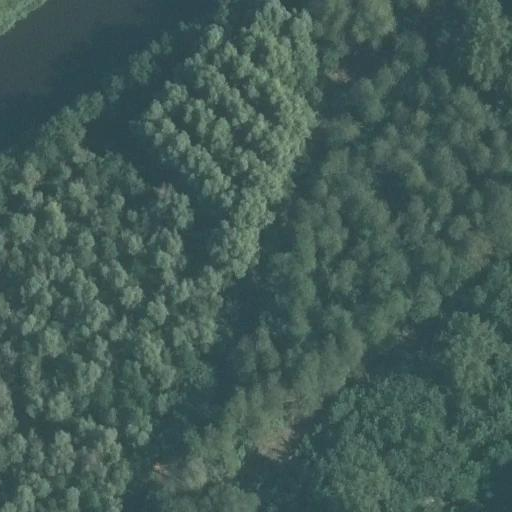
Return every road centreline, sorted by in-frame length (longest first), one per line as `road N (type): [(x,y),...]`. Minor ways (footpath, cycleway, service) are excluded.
road 1 (track): [(322,0),(326,77),(290,182),(252,255),(231,328),(171,432),(98,511)]
road 2 (track): [(0,218),(314,0)]
